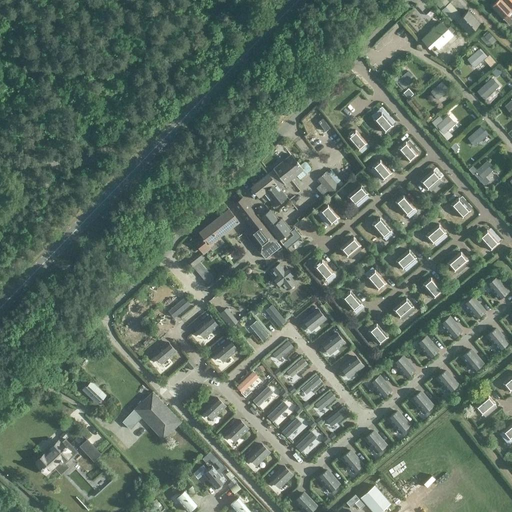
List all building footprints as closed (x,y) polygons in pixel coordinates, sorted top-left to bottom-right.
[(453,17),(456,21),(461,16),(458,13),(446,0),(434,0),(433,1),(450,20),(453,17)] [(507,15),(511,11),(501,0),(496,0),(491,5),(509,25),(511,21),(511,16),(511,15),(509,17),(507,15)] [(511,0),(503,0),(511,8),(511,0)] [(468,10),(461,16),(456,21),(468,33),(479,23),(468,10)] [(441,22),(422,39),(433,52),(452,34),(441,22)] [(496,40),(487,31),(483,35),(492,45),(496,40)] [(468,59),(474,66),(485,57),(478,49),(468,59)] [(491,72),(496,78),(502,72),(497,67),(491,72)] [(390,76),(395,82),(398,85),(400,84),(404,88),(415,78),(408,71),(404,74),(399,69),(390,76)] [(485,84),(477,91),(484,99),(498,86),(491,78),(488,81),(486,79),(483,82),(485,84)] [(448,90),(441,82),(431,91),(437,99),(448,90)] [(381,112),(373,119),(385,132),(393,125),(381,112)] [(443,133),(454,124),(448,116),(442,120),(438,116),(432,122),(438,129),(439,128),(443,133)] [(487,134),(481,126),(470,136),(468,138),(471,141),(473,139),(477,143),(487,134)] [(355,129),(347,137),(359,150),(367,143),(355,129)] [(397,148),(409,162),(417,154),(405,141),(397,148)] [(285,183),(296,174),(299,179),(306,173),(307,175),(307,174),(306,173),(311,170),(311,167),(306,162),(304,161),(300,165),(297,161),(296,161),(291,154),(290,155),(273,168),(273,169),(268,173),(279,187),(284,183),(285,184),(285,183)] [(371,166),(383,180),(391,173),(380,159),(371,166)] [(476,170),(474,172),(477,175),(479,173),(483,178),(494,168),(487,161),(476,170)] [(427,189),(441,177),(433,169),(420,181),(427,189)] [(321,183),(316,188),(322,193),(327,189),(330,193),(339,186),(326,172),(318,179),(321,183)] [(291,201),(279,187),(268,173),(247,190),(255,199),(263,192),(273,204),(271,205),(277,212),(291,201)] [(361,185),(347,197),(354,205),(368,193),(361,185)] [(415,208),(403,194),(395,202),(406,215),(415,208)] [(242,197),(234,204),(251,226),(260,220),(242,197)] [(450,205),(462,218),(470,210),(458,197),(450,205)] [(319,211),(320,212),(331,225),(339,217),(327,204),(319,211)] [(203,237),(195,243),(201,250),(208,244),(212,250),(223,242),(218,236),(238,221),(228,208),(198,232),(203,237)] [(261,216),(270,228),(278,221),(278,220),(269,210),(261,216)] [(383,238),(383,237),(391,231),(380,217),(371,224),(383,238)] [(280,219),(278,220),(278,221),(270,228),(286,248),(301,236),(295,228),(291,231),(280,219)] [(251,226),(244,232),(260,252),(266,259),(281,247),(276,240),(260,220),(251,226)] [(439,224),(425,235),(432,244),(446,232),(439,224)] [(479,236),(491,250),(499,242),(487,229),(479,236)] [(353,236),(340,248),(347,257),(361,245),(353,236)] [(409,249),(395,261),(402,269),(416,257),(409,249)] [(447,263),(454,271),(468,260),(461,251),(447,263)] [(199,253),(189,262),(192,267),(199,262),(203,258),(200,254),(199,253)] [(313,266),(325,280),(333,273),(322,259),(313,266)] [(209,274),(199,262),(192,267),(203,279),(209,274)] [(292,276),(286,269),(284,270),(279,264),(271,271),(276,277),(273,279),(279,286),(282,284),(287,290),(295,283),(290,277),(292,276)] [(366,276),(378,290),(386,283),(374,269),(366,276)] [(209,274),(203,279),(207,284),(214,279),(209,274)] [(422,284),(434,298),(442,291),(431,277),(422,284)] [(499,298),(508,292),(495,277),(487,284),(499,298)] [(226,284),(218,291),(221,295),(229,289),(226,284)] [(341,297),(353,311),(362,304),(350,290),(341,297)] [(476,318),(484,311),(472,297),(464,303),(476,318)] [(184,298),(169,311),(174,317),(189,304),(184,298)] [(392,309),(400,318),(413,306),(406,298),(392,309)] [(272,304),(266,309),(279,326),(285,321),(272,304)] [(299,319),(306,327),(320,315),(314,307),(299,319)] [(226,308),(219,314),(230,328),(237,321),(226,308)] [(210,316),(196,328),(203,337),(217,324),(210,316)] [(440,323),(453,338),(461,331),(449,316),(440,323)] [(256,321),(250,326),(262,340),(268,335),(256,321)] [(379,344),(388,337),(376,323),(368,330),(379,344)] [(507,342),(495,328),(487,335),(499,349),(507,342)] [(320,345),(327,353),(341,341),(334,333),(320,345)] [(425,336),(417,343),(429,357),(437,350),(425,336)] [(236,348),(230,340),(215,352),(222,360),(236,348)] [(288,341),(273,353),(278,359),(293,346),(288,341)] [(175,350),(168,342),(154,354),(160,362),(175,350)] [(470,349),(462,356),(474,370),(482,363),(470,349)] [(406,377),(414,370),(402,356),(394,362),(406,377)] [(308,364),(303,358),(287,372),(292,377),(308,364)] [(341,372),(348,380),(362,368),(355,360),(341,372)] [(457,385),(445,370),(437,377),(449,391),(457,385)] [(254,371),(237,387),(242,392),(259,377),(254,371)] [(509,392),(510,391),(511,389),(511,374),(502,383),(509,392)] [(317,375),(301,388),(306,394),(321,381),(317,375)] [(370,382),(382,396),(391,390),(378,375),(370,382)] [(98,402),(105,395),(90,381),(83,388),(98,402)] [(268,386),(253,400),(258,406),(274,392),(268,386)] [(330,391),(315,404),(319,410),(335,397),(330,391)] [(432,406),(420,391),(412,398),(424,412),(432,406)] [(130,429),(142,416),(163,438),(181,421),(152,392),(134,409),(123,421),(130,429)] [(481,415),(483,414),(495,403),(488,395),(474,406),(481,415)] [(204,410),(211,418),(224,405),(217,397),(204,410)] [(283,402),(268,417),(273,422),(289,407),(283,402)] [(326,421),(331,427),(348,413),(343,407),(326,421)] [(409,425),(397,411),(388,418),(401,432),(409,425)] [(297,419),(283,432),(288,438),(302,424),(297,419)] [(226,433),(234,440),(247,427),(240,420),(226,433)] [(511,423),(502,432),(509,440),(511,437),(511,423)] [(377,452),(385,445),(373,430),(365,437),(377,452)] [(312,432),(297,447),(302,453),(317,438),(312,432)] [(37,463),(46,473),(59,461),(60,462),(62,460),(64,463),(77,451),(65,439),(62,442),(61,441),(59,442),(58,441),(50,448),(52,449),(46,455),(44,454),(36,461),(38,462),(37,463)] [(80,446),(85,452),(92,445),(87,439),(80,446)] [(248,457),(255,464),(269,451),(261,443),(248,457)] [(354,471),(362,465),(350,450),(342,457),(354,471)] [(220,468),(224,465),(210,451),(205,455),(213,464),(215,463),(220,468)] [(271,479),(278,487),(292,473),(284,466),(271,479)] [(224,481),(213,467),(208,471),(207,470),(203,474),(207,478),(207,477),(216,488),(224,481)] [(318,476),(330,491),(338,484),(326,470),(318,476)] [(379,511),(390,503),(374,485),(360,497),(373,511),(379,511)] [(178,502),(179,501),(188,511),(196,505),(184,491),(180,495),(179,494),(175,498),(178,502)] [(306,511),(309,511),(316,506),(303,492),(295,500),(306,511)] [(249,511),(250,511),(238,497),(230,504),(236,511),(249,511)]
